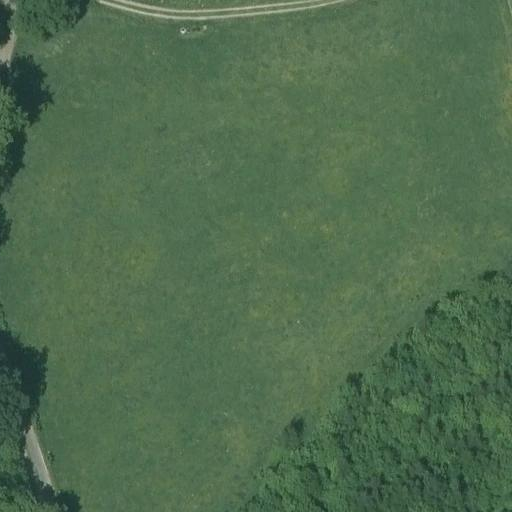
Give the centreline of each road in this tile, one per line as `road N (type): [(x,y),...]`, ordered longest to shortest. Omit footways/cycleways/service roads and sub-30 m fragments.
road 1 (track): [(105,0),(198,14),(333,0)]
road 2 (unclassified): [(50,511),(0,356)]
